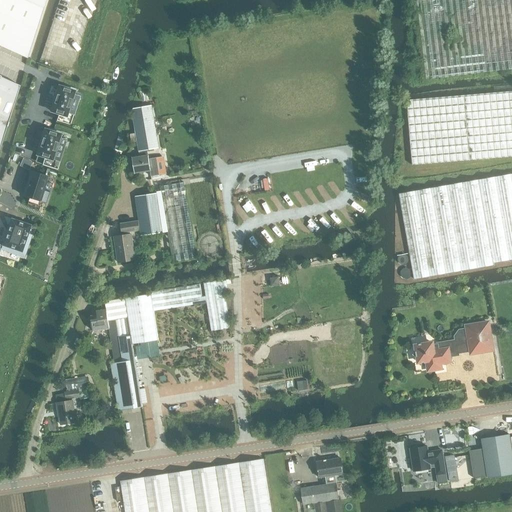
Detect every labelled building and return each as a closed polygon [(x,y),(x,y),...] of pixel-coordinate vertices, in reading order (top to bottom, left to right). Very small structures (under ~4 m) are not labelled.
[(0,0),(0,45),(26,58),(44,0),(0,0)] [(511,0),(413,0),(422,79),(511,68),(511,0)] [(19,85),(0,76),(0,120),(7,124),(19,85)] [(50,110),(55,112),(58,113),(56,120),(71,125),(73,117),(66,114),(73,90),(58,85),(50,110)] [(511,91),(425,99),(406,100),(411,165),(511,156),(511,91)] [(149,159),(147,150),(158,148),(151,106),(134,108),(133,114),(136,133),(140,157),(132,158),(134,173),(150,170),(151,176),(159,175),(156,157),(149,159)] [(44,129),(37,154),(40,155),(47,157),(52,158),(59,137),(60,134),(48,130),(44,129)] [(23,158),(20,166),(29,170),(32,162),(23,158)] [(32,170),(24,195),(28,196),(39,200),(46,202),(52,184),(45,182),(47,175),(42,174),(35,172),(32,170)] [(511,173),(399,193),(414,279),(493,265),(493,262),(511,258),(511,173)] [(178,183),(161,186),(161,191),(168,231),(173,262),(197,258),(185,187),(184,182),(178,183)] [(152,193),(137,194),(140,220),(139,220),(140,227),(141,227),(142,234),(161,231),(163,231),(157,192),(152,193)] [(248,212),(256,207),(251,198),(243,203),(248,212)] [(5,237),(2,245),(22,251),(28,234),(31,225),(20,221),(11,218),(5,237)] [(125,234),(116,235),(116,237),(120,261),(137,258),(133,232),(132,232),(131,230),(140,228),(140,227),(139,220),(139,219),(122,222),(124,231),(125,234)] [(278,276),(270,277),(271,286),(279,285),(278,276)] [(200,284),(151,292),(154,311),(207,302),(211,331),(230,328),(223,280),(203,283),(206,296),(202,296),(200,284)] [(151,294),(125,298),(130,335),(132,344),(158,340),(154,311),(151,294)] [(96,314),(92,315),(95,330),(109,328),(110,338),(130,335),(125,298),(125,297),(113,299),(104,300),(105,309),(96,311),(96,314)] [(364,313),(344,316),(346,326),(366,323),(364,313)] [(418,362),(427,361),(428,370),(441,368),(440,363),(450,361),(449,355),(471,351),(471,353),(493,349),(488,322),(466,326),(467,328),(459,330),(454,336),(455,340),(437,343),(437,344),(433,345),(432,342),(415,345),(416,350),(413,354),(417,358),(418,362)] [(130,335),(110,338),(114,360),(114,363),(110,364),(118,411),(123,410),(142,407),(132,344),(130,335)] [(321,361),(311,362),(312,364),(313,372),(313,374),(317,373),(320,373),(320,372),(323,372),(323,374),(344,370),(342,362),(346,362),(343,349),(334,350),(334,348),(319,350),(321,361)] [(88,376),(66,380),(67,390),(66,390),(66,392),(78,390),(78,388),(88,386),(90,386),(88,376)] [(306,380),(297,381),(298,390),(307,389),(306,380)] [(66,392),(65,392),(66,400),(80,397),(78,390),(66,392)] [(62,425),(76,422),(72,400),(56,403),(58,412),(59,412),(62,425)] [(483,449),(469,451),(470,454),(472,467),(474,478),(488,476),(488,478),(511,473),(511,450),(510,434),(481,439),(483,449)] [(412,448),(410,449),(413,471),(430,468),(430,467),(435,466),(438,483),(447,481),(442,450),(433,451),(433,453),(428,454),(427,446),(419,447),(418,446),(413,447),(412,448)] [(454,455),(445,456),(449,482),(459,480),(454,455)] [(325,476),(326,485),(302,488),(300,488),(304,511),(342,511),(340,498),(339,499),(336,483),(335,475),(343,473),(341,458),(317,462),(320,477),(325,476)] [(272,511),(272,510),(264,459),(173,474),(120,481),(125,511),(272,511)]
